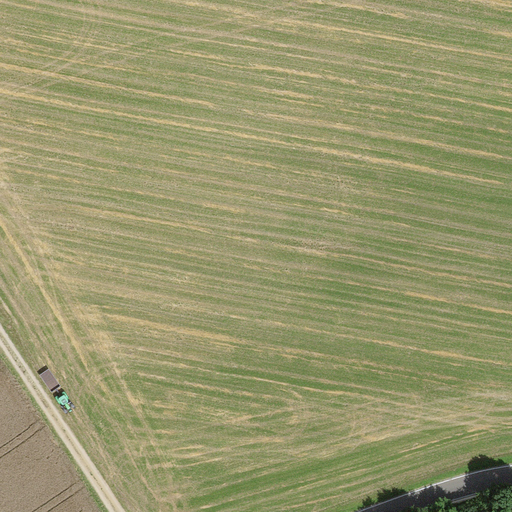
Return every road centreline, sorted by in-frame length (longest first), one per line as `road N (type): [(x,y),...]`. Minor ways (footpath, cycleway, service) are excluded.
road 1 (track): [(117,511),(0,336)]
road 2 (tertiary): [(396,511),(511,477)]
